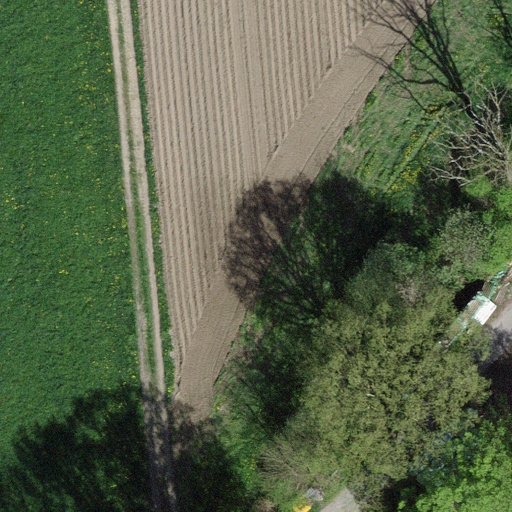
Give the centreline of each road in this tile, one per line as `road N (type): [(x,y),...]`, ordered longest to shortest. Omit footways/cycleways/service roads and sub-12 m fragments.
road 1 (track): [(166,511),(117,0)]
road 2 (track): [(473,388),(341,511)]
